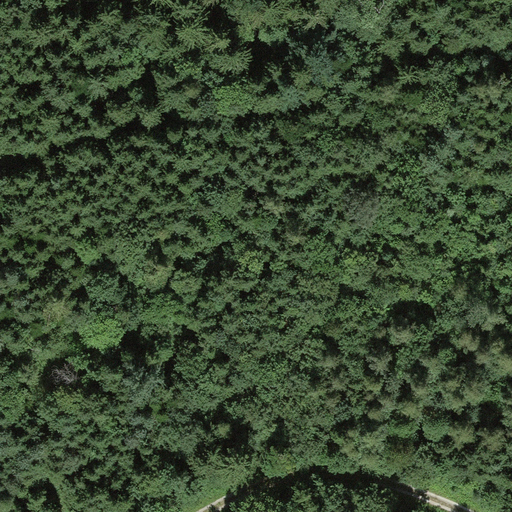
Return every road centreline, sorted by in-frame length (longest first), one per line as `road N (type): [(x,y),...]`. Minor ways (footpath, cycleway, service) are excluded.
road 1 (track): [(167,511),(180,461),(219,409),(333,308),(371,288),(511,253)]
road 2 (track): [(207,511),(278,481),(334,474),(462,511)]
road 3 (track): [(196,0),(230,31),(279,49),(322,38),(365,0)]
